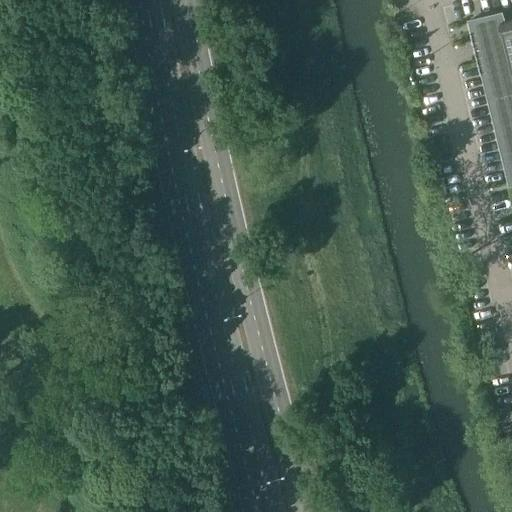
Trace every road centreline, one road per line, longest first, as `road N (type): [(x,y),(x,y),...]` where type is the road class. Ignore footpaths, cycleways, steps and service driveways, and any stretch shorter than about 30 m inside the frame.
road 1 (primary): [(308,511),(224,189),(188,0)]
road 2 (primary): [(153,0),(190,203),(268,511)]
